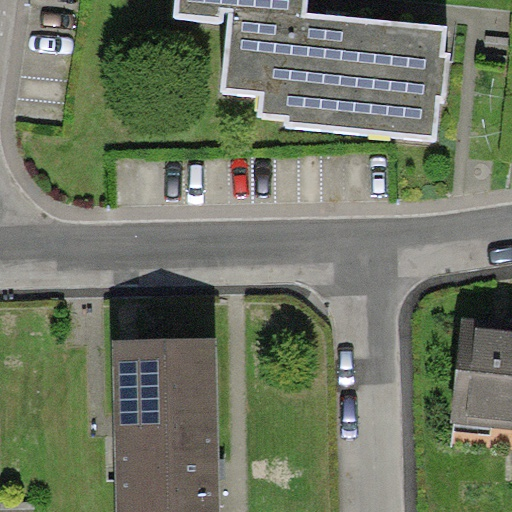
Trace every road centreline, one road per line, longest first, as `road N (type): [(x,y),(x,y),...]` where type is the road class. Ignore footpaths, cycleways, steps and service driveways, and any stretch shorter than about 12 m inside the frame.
road 1 (residential): [(0,256),(376,249)]
road 2 (residential): [(376,249),(385,511)]
road 3 (residential): [(376,249),(511,232)]
